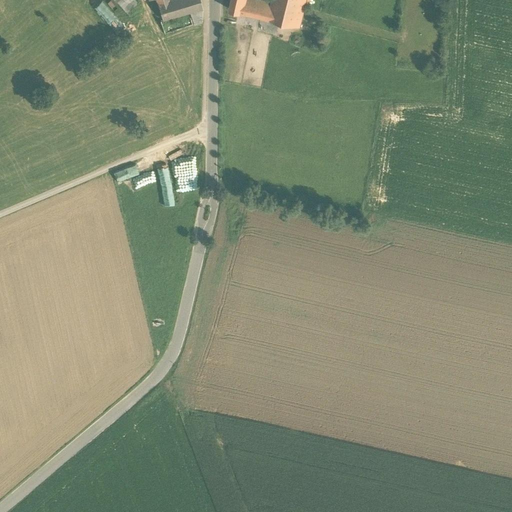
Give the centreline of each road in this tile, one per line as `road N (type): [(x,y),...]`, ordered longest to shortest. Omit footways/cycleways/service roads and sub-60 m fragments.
road 1 (unclassified): [(0,511),(163,371),(207,213),(212,151)]
road 2 (track): [(212,126),(0,215)]
road 3 (residential): [(212,151),(213,0)]
